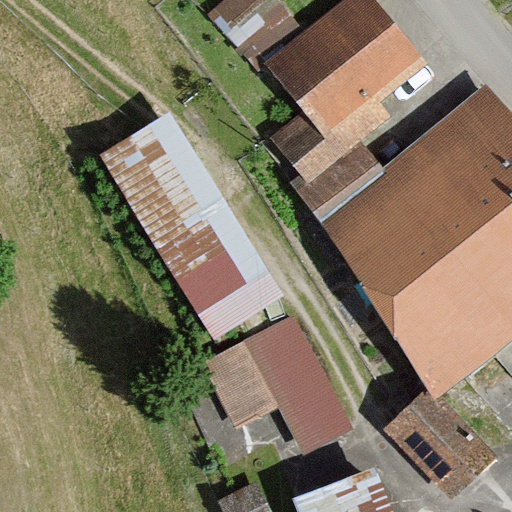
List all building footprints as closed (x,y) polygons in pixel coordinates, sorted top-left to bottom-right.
[(267,53),(305,5),(298,0),(220,0),(213,10),(267,53)] [(422,66),(368,0),(352,0),(259,75),(294,117),(266,140),(302,185),(387,116),(377,103),(422,66)] [(511,337),(511,127),(484,92),(302,236),(433,400),(511,337)] [(164,118),(91,163),(205,343),(277,298),(164,118)] [(294,320),(201,367),(235,435),(275,414),(293,450),(346,424),(294,320)] [(423,396),(379,441),(450,509),(493,465),(423,396)] [(382,511),(369,473),(286,503),(288,511),(382,511)]
